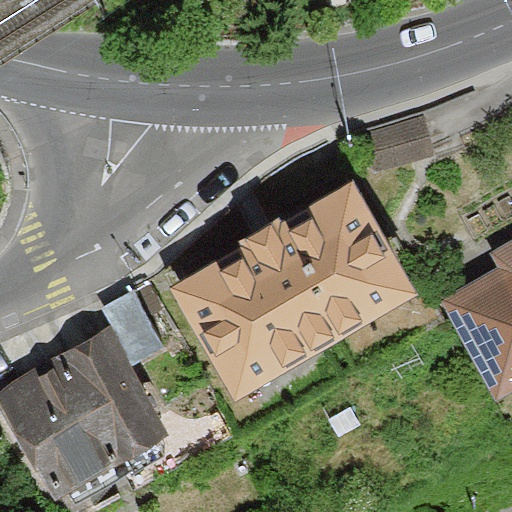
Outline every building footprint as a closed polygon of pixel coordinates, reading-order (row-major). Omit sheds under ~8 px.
[(180,271),(244,380),(429,274),(365,164),(180,271)] [(508,268),(444,304),(500,404),(511,397),(511,234),(495,244),(508,268)] [(111,323),(138,367),(182,339),(154,295),(111,323)] [(111,323),(7,387),(69,488),(174,425),(138,367),(111,323)] [(0,484),(0,505),(10,499),(0,484)]
